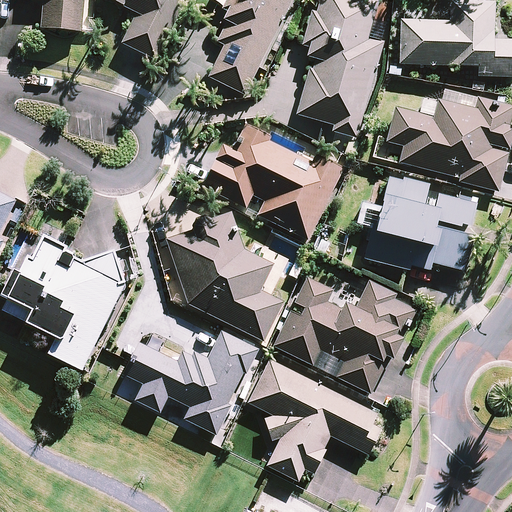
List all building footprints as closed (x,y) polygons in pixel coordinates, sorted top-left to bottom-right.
[(36,0),(43,0),(41,29),(82,32),(89,33),(91,0),(36,0)] [(156,61),(185,0),(107,0),(136,13),(121,44),(156,61)] [(244,96),(292,0),(226,0),(222,10),(227,13),(223,21),(227,23),(217,43),(224,46),(208,78),(244,96)] [(357,139),(384,43),(368,39),(379,2),(372,0),(319,0),(316,13),(311,12),(301,47),(309,49),(306,58),(315,60),(312,69),(309,68),(296,115),(333,126),(331,132),(357,139)] [(400,21),(399,65),(477,67),(477,77),(511,78),(511,40),(494,40),(495,2),(450,1),(449,22),(400,21)] [(471,107),(424,96),(419,114),(395,108),(386,142),(403,147),(399,164),(459,179),(458,182),(498,192),(511,137),(511,111),(473,102),(471,107)] [(342,174),(247,127),(234,152),(223,147),(203,188),(245,209),(252,196),(265,202),(257,216),(308,241),(342,174)] [(472,238),(467,236),(461,235),(464,223),(470,225),(475,205),(428,193),(430,187),(389,176),(374,237),(370,236),(364,259),(410,271),(411,267),(429,271),(431,263),(464,271),(472,238)] [(0,234),(15,202),(0,194),(0,247),(3,241),(0,239),(0,234)] [(243,250),(230,212),(192,226),(194,231),(166,240),(188,304),(262,342),(282,304),(259,292),(273,265),(243,250)] [(73,262),(77,255),(64,249),(42,238),(32,259),(28,257),(20,273),(14,270),(1,295),(7,298),(1,310),(56,338),(48,354),(81,371),(123,287),(126,286),(114,253),(79,265),(73,262)] [(343,270),(332,290),(308,278),(274,347),(309,365),(307,370),(333,383),(335,377),(369,394),(388,356),(390,357),(416,305),(393,294),(343,270)] [(221,332),(208,357),(197,351),(193,358),(182,352),(177,362),(141,343),(124,375),(143,385),(134,401),(159,414),(168,397),(190,408),(184,419),(213,434),(256,350),(221,332)] [(267,466),(298,482),(305,469),(315,474),(333,437),(367,455),(380,430),(370,425),(376,415),(270,361),(248,404),(269,414),(275,417),(264,420),(271,442),(281,439),(267,466)]
